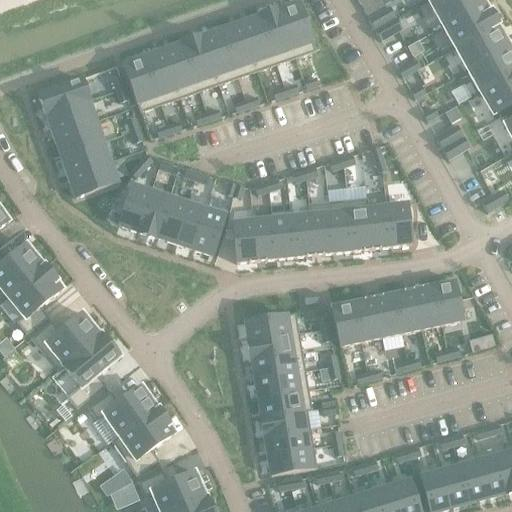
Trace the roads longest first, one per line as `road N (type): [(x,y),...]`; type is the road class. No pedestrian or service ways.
road 1 (residential): [(511,225),(427,266),(226,303),(149,358)]
road 2 (residential): [(258,0),(0,90)]
road 3 (residential): [(0,163),(149,358)]
road 4 (residential): [(149,358),(241,511)]
